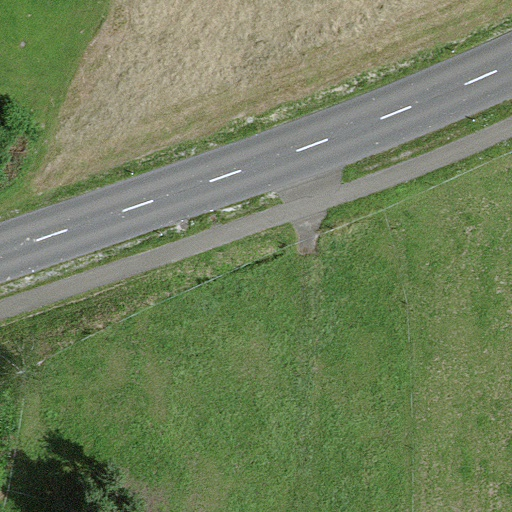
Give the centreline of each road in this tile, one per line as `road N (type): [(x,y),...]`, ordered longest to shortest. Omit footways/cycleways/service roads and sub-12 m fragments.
road 1 (tertiary): [(0,246),(319,135),(511,54)]
road 2 (track): [(319,135),(300,210),(293,511)]
